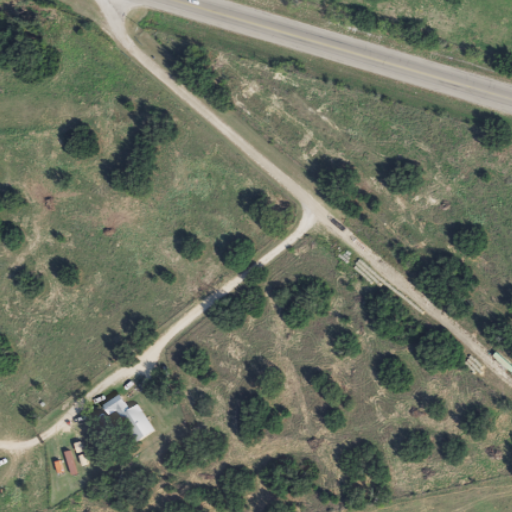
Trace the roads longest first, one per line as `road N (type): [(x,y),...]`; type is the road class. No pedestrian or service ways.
road 1 (residential): [(511,367),(139,0)]
road 2 (primary): [(511,98),(183,0)]
